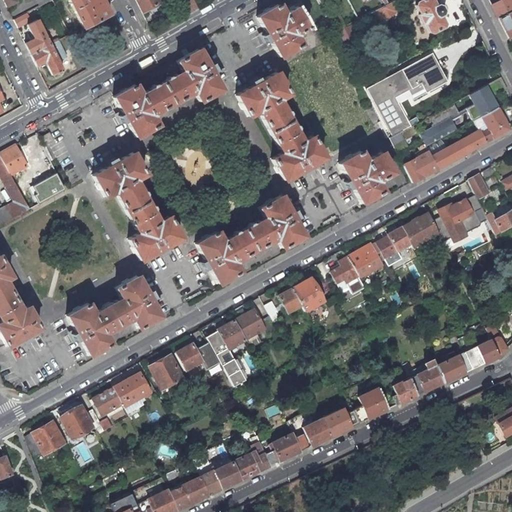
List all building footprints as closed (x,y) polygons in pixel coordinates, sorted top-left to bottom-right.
[(68,0),(82,28),(109,15),(101,0),(68,0)] [(135,0),(141,11),(149,7),(153,15),(163,9),(159,1),(158,2),(156,0),(135,0)] [(171,9),(177,20),(189,13),(182,0),(179,0),(171,5),(171,9)] [(191,0),(182,0),(189,13),(196,9),(191,0)] [(420,0),(417,2),(416,6),(420,14),(418,15),(423,25),(425,24),(429,32),(433,34),(444,28),(445,24),(441,16),(444,11),(442,6),(436,6),(432,0),(420,0)] [(498,19),(511,11),(511,0),(502,0),(492,6),(498,19)] [(325,17),(328,16),(322,3),(319,4),(325,17)] [(395,10),(391,3),(377,10),(380,18),(383,17),(384,18),(393,13),(392,12),(395,10)] [(263,13),(256,17),(278,57),(285,53),(286,53),(286,50),(289,48),(292,49),(293,49),(300,45),(296,37),(294,33),(296,32),(298,33),(308,27),(297,6),(287,12),(287,15),(285,16),(282,12),(278,5),(271,8),(270,9),(269,12),(267,14),(263,13)] [(511,11),(498,19),(508,38),(511,35),(511,11)] [(30,21),(26,13),(13,20),(16,27),(30,21)] [(338,13),(329,17),(336,31),(345,27),(338,13)] [(34,39),(24,43),(30,54),(50,44),(37,19),(26,24),(34,39)] [(50,44),(30,54),(35,66),(45,61),(52,75),(63,70),(58,60),(65,56),(57,41),(50,44)] [(120,93),(112,97),(135,137),(142,133),(143,130),(146,128),(149,129),(150,129),(157,125),(152,117),(151,113),(152,112),(155,113),(189,94),(190,91),(192,90),(194,94),(198,102),(205,98),(206,97),(207,94),(209,93),(213,94),(213,93),(220,89),(198,49),(190,53),(189,57),(187,58),(183,57),(176,61),(180,69),(181,73),(178,75),(176,74),(145,92),(144,94),(141,96),(138,92),(134,85),(126,89),(126,92),(123,94),(120,93)] [(428,56),(363,86),(384,127),(389,137),(389,138),(400,132),(410,126),(392,93),(405,87),(409,92),(423,86),(423,88),(441,80),(428,56)] [(275,72),(235,95),(239,102),(242,103),(244,106),(243,109),(243,110),(247,116),(254,112),(259,111),(260,112),(259,115),(278,149),(281,150),(281,151),(278,154),(271,158),(274,165),(275,166),(278,167),(279,169),(278,173),(279,173),(282,180),(323,158),(319,151),(319,150),(315,149),(314,147),(315,143),(311,136),(303,140),(299,141),(297,138),(298,136),(295,131),(294,130),(293,131),(291,130),(290,128),(291,126),(292,126),(291,124),(287,117),(286,115),(285,116),(283,116),(282,114),(282,112),(284,111),(283,110),(280,105),(278,104),(277,101),(280,98),(287,94),(284,87),(283,87),(280,86),(278,83),(279,80),(279,79),(275,72)] [(492,98),(507,90),(500,77),(469,94),(474,103),(459,112),(453,103),(429,116),(432,122),(431,124),(431,127),(418,134),(423,144),(425,147),(457,130),(451,120),(467,112),(472,121),(497,108),(492,98)] [(509,129),(497,108),(472,121),(478,131),(484,142),(509,129)] [(400,132),(403,138),(416,131),(413,125),(410,126),(400,132)] [(386,139),(389,137),(384,127),(380,129),(386,139)] [(436,169),(484,143),(478,131),(430,157),(436,169)] [(41,137),(45,145),(53,140),(49,132),(41,137)] [(389,138),(397,153),(407,147),(403,138),(400,132),(389,138)] [(42,146),(42,144),(36,133),(29,136),(33,143),(18,152),(14,145),(0,152),(0,157),(10,175),(25,166),(31,175),(44,166),(43,165),(50,161),(52,160),(44,145),(42,146)] [(416,158),(413,159),(422,177),(436,169),(430,157),(425,147),(423,144),(417,147),(419,150),(414,153),(416,158)] [(344,159),(338,163),(360,203),(367,200),(367,199),(368,196),(371,194),(374,195),(375,195),(382,191),(377,183),(376,179),(378,179),(380,179),(392,173),(380,152),(370,158),(370,160),(367,162),(364,159),(359,151),(352,155),(351,159),(348,160),(345,159),(344,159)] [(132,152),(91,175),(95,182),(96,182),(99,183),(100,186),(99,189),(100,190),(103,197),(111,193),(115,191),(116,192),(116,195),(135,229),(137,230),(138,232),(135,234),(127,239),(131,246),(135,247),(136,250),(135,253),(135,254),(139,260),(179,238),(175,231),(175,230),(172,229),(170,227),(171,223),(167,216),(160,220),(155,221),(153,218),(154,216),(151,211),(151,210),(150,211),(148,210),(146,208),(147,206),(148,206),(148,205),(143,197),(143,196),(142,196),(139,196),(138,194),(139,192),(140,191),(140,190),(137,185),(135,185),(133,182),(136,178),(144,174),(140,167),(136,166),(135,163),(136,160),(136,159),(132,152)] [(21,194),(16,186),(15,184),(12,178),(10,175),(0,157),(0,178),(14,203),(0,210),(0,225),(29,209),(22,197),(21,194)] [(413,158),(402,164),(411,183),(422,177),(413,159),(413,158)] [(492,166),(481,172),(484,178),(495,172),(492,166)] [(488,193),(478,174),(467,180),(472,190),(477,199),(488,193)] [(511,176),(500,183),(505,192),(511,187),(511,176)] [(21,194),(22,197),(25,195),(19,184),(16,186),(21,194)] [(449,202),(447,204),(450,209),(444,212),(441,211),(439,213),(429,218),(437,233),(440,239),(450,234),(462,227),(463,229),(477,221),(478,218),(473,208),(479,205),(477,199),(472,190),(463,195),(449,202)] [(201,239),(194,243),(217,284),(224,280),(224,279),(225,276),(228,275),(231,276),(231,275),(238,271),(234,264),(233,260),(234,259),(237,259),(271,240),(272,238),(273,237),(276,240),(280,248),(287,244),(288,244),(289,241),(291,239),(295,240),(302,236),(279,195),(273,199),(272,200),(271,203),(269,205),(265,204),(258,208),(262,215),(263,220),(260,221),(258,221),(227,238),(226,240),(223,242),(220,239),(216,231),(209,235),(208,235),(207,239),(205,240),(202,239),(201,239)] [(444,212),(450,209),(447,204),(449,202),(448,200),(436,207),(439,213),(441,211),(444,212)] [(492,216),(486,219),(489,223),(495,235),(511,224),(511,208),(494,220),(492,216)] [(426,213),(400,227),(409,243),(411,247),(437,233),(429,218),(426,213)] [(374,244),(382,258),(409,243),(400,227),(387,235),(388,236),(374,244)] [(452,238),(464,231),(463,229),(462,227),(450,234),(452,238)] [(369,244),(347,257),(358,276),(358,277),(380,265),(378,261),(382,258),(374,244),(370,246),(369,244)] [(353,298),(366,291),(358,277),(358,276),(347,257),(338,262),(341,266),(330,272),(338,287),(338,286),(341,291),(347,287),(353,298)] [(0,259),(0,318),(1,320),(0,320),(0,331),(1,332),(3,336),(2,340),(6,346),(39,328),(35,321),(31,320),(29,316),(30,313),(26,306),(19,311),(18,309),(18,307),(5,283),(3,282),(2,281),(10,276),(6,270),(3,269),(0,265),(1,261),(0,259)] [(72,311),(65,315),(88,355),(95,351),(96,348),(99,346),(102,347),(110,343),(105,336),(104,331),(105,331),(108,331),(128,320),(128,318),(129,317),(133,321),(137,328),(144,324),(145,321),(148,319),(151,320),(158,316),(136,276),(129,280),(128,283),(125,285),(122,284),(114,288),(118,295),(120,300),(118,301),(116,300),(110,303),(109,307),(106,309),(102,308),(97,311),(96,313),(94,314),(91,311),(87,303),(80,307),(79,311),(76,312),(73,311),(72,311)] [(309,278),(291,288),(300,305),(303,311),(321,301),(309,278)] [(300,305),(291,288),(277,296),(286,312),(300,305)] [(271,301),(264,305),(269,316),(274,324),(280,321),(275,313),(277,312),(271,301)] [(253,309),(233,320),(244,340),(263,329),(266,333),(276,327),(274,324),(269,316),(259,322),(253,309)] [(244,340),(233,320),(216,329),(227,349),(244,340)] [(489,321),(482,324),(490,339),(498,356),(506,349),(499,338),(496,337),(490,325),(491,325),(489,321)] [(244,380),(232,358),(227,349),(216,329),(212,322),(206,325),(200,329),(207,341),(210,348),(216,359),(225,374),(228,379),(232,387),(244,380)] [(194,349),(205,343),(201,336),(190,342),(194,349)] [(475,346),(463,352),(470,369),(484,363),(498,356),(490,339),(475,346)] [(191,344),(174,353),(184,370),(200,361),(191,344)] [(463,352),(435,365),(443,382),(470,369),(463,352)] [(169,356),(148,367),(160,388),(180,377),(169,356)] [(215,357),(202,364),(209,378),(222,371),(215,357)] [(435,365),(408,378),(416,395),(443,382),(435,365)] [(139,372),(113,387),(122,403),(123,406),(143,395),(144,398),(150,395),(148,392),(150,392),(139,372)] [(395,394),(399,403),(416,395),(408,378),(391,386),(395,394)] [(100,415),(122,403),(113,387),(91,399),(100,415)] [(361,405),(352,410),(358,423),(367,418),(387,409),(377,387),(358,397),(361,405)] [(390,397),(394,406),(399,403),(395,394),(390,397)] [(71,406),(57,414),(71,439),(92,427),(79,405),(72,409),(71,406)] [(511,407),(493,417),(503,435),(511,430),(511,407)] [(341,408),(321,418),(330,436),(350,427),(341,408)] [(92,410),(86,413),(98,434),(112,426),(107,418),(99,423),(92,410)] [(301,427),(310,446),(330,436),(321,418),(301,427)] [(51,421),(23,437),(32,460),(63,443),(51,421)] [(270,443),(279,461),(299,451),(293,438),(291,433),(270,443)] [(302,434),(293,438),(299,451),(308,447),(302,434)] [(239,480),(257,471),(269,465),(264,455),(264,453),(256,457),(254,451),(248,453),(231,461),(239,480)] [(272,451),(264,455),(269,465),(277,462),(272,451)] [(4,456),(0,457),(0,477),(10,474),(4,456)] [(212,470),(231,461),(229,457),(210,466),(212,470)] [(199,476),(208,495),(239,480),(231,461),(212,470),(199,476)] [(208,495),(199,476),(179,486),(167,491),(170,497),(176,510),(183,507),(188,504),(208,495)] [(172,511),(176,510),(170,497),(167,491),(166,489),(146,499),(135,504),(135,505),(138,511),(172,511)] [(119,511),(135,505),(135,504),(130,495),(113,504),(116,511),(119,511)]
